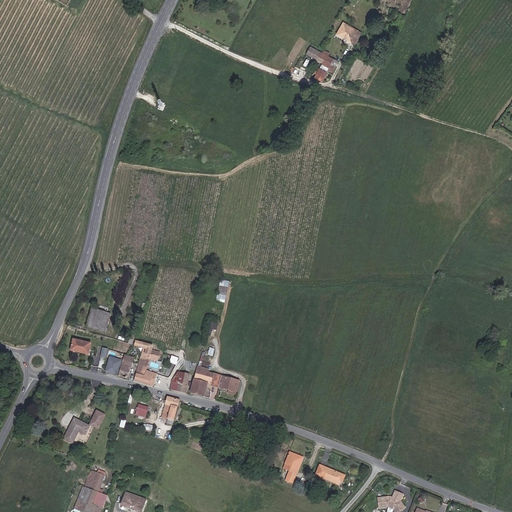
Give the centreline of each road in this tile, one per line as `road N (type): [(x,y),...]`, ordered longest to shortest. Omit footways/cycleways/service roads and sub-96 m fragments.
road 1 (unclassified): [(162,20),(272,71),(511,147)]
road 2 (secondary): [(53,333),(83,272),(115,138),(162,20)]
road 3 (tertiary): [(66,370),(219,405),(380,464)]
road 4 (track): [(511,174),(433,283),(380,464)]
road 5 (tertiary): [(380,464),(495,511)]
